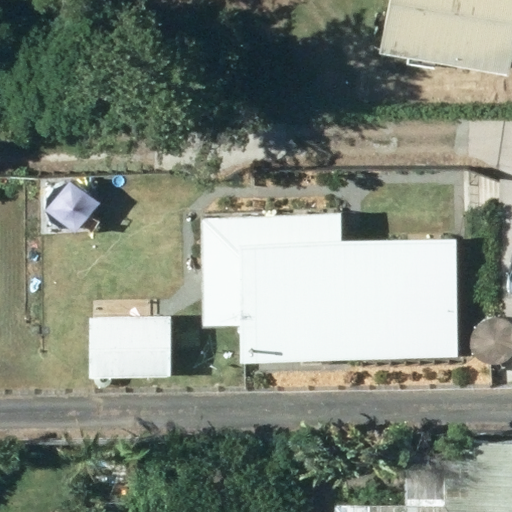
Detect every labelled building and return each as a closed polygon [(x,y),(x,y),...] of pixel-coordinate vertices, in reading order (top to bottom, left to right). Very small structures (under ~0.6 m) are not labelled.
[(511,0),(398,0),(390,60),(511,78),(511,0)] [(239,300),(238,341),(450,344),(452,221),(341,219),(341,197),(198,195),(196,299),(239,300)] [(86,360),(167,363),(169,299),(88,296),(86,360)] [(511,511),(511,447),(452,446),(449,511),(341,508),(340,511),(511,511)] [(98,491),(129,491),(130,460),(98,459),(98,491)] [(140,511),(142,494),(104,492),(102,511),(140,511)]
